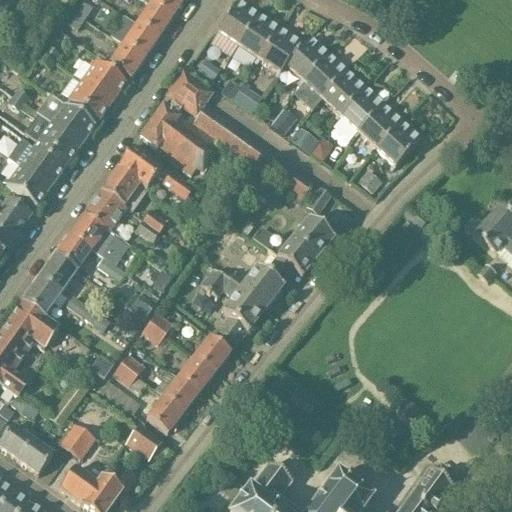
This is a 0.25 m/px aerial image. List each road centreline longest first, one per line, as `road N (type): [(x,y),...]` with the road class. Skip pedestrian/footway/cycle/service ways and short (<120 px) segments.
road 1 (residential): [(147,511),(390,204),(475,119)]
road 2 (residential): [(0,296),(207,0)]
road 3 (residential): [(475,119),(409,57),(312,0)]
